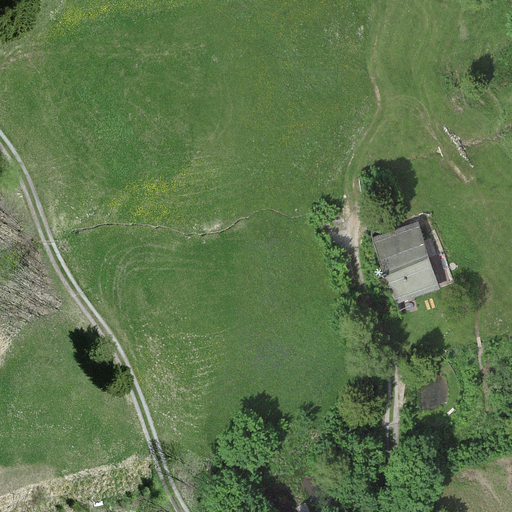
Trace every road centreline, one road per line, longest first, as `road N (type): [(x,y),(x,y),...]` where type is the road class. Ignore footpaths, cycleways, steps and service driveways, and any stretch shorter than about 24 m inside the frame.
road 1 (track): [(405,511),(390,388),(349,213),(349,179),(385,99),(371,54),(380,0)]
road 2 (track): [(0,162),(114,346),(183,511)]
